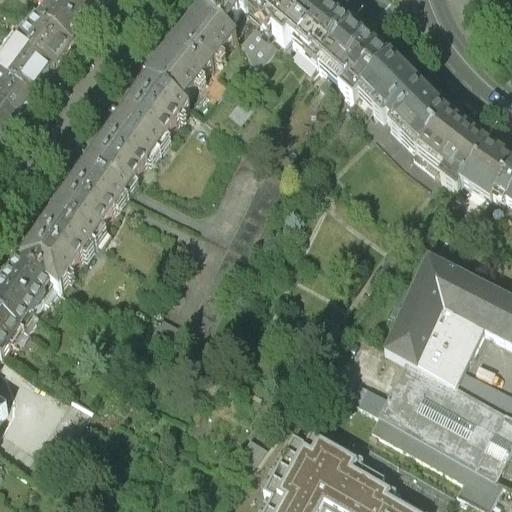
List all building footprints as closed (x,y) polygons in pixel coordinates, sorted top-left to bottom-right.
[(56,0),(55,5),(98,20),(114,0),(56,0)] [(217,0),(204,16),(223,33),(230,24),(234,28),(239,22),(238,22),(241,17),(246,22),(252,14),(265,25),(286,0),(217,0)] [(314,61),(324,70),(353,37),(335,23),(302,0),(286,0),(265,25),(277,36),(273,41),(282,49),(284,51),(291,43),(298,48),(295,51),(301,56),(297,61),(306,69),(314,61)] [(54,4),(39,25),(74,50),(98,20),(55,5),(54,4)] [(204,16),(150,84),(183,111),(237,45),(223,33),(204,16)] [(74,50),(39,25),(36,22),(17,48),(55,76),(74,50)] [(277,36),(265,25),(243,50),(253,69),(260,75),(282,49),(273,41),(277,36)] [(391,68),(353,37),(324,70),(334,78),(331,81),(345,92),(340,99),(354,111),(362,101),(391,68)] [(15,47),(1,67),(6,70),(0,78),(0,80),(34,105),(55,76),(17,48),(15,47)] [(448,124),(391,68),(362,101),(376,115),(373,119),(383,128),(384,128),(387,125),(394,132),(391,135),(391,136),(401,146),(404,142),(419,157),(448,124)] [(34,105),(0,80),(0,110),(19,124),(34,105)] [(39,238),(20,265),(50,289),(60,298),(128,197),(190,115),(183,111),(150,84),(138,99),(107,143),(89,168),(71,194),(39,238)] [(0,139),(5,144),(19,124),(0,110),(0,139)] [(486,152),(448,124),(419,157),(447,177),(441,187),(459,197),(460,194),(486,152)] [(511,169),(486,152),(460,194),(490,214),(495,206),(511,179),(511,169)] [(229,253),(184,340),(206,350),(250,263),(286,189),(267,174),(229,253)] [(511,179),(495,206),(511,216),(511,179)] [(20,265),(0,294),(0,320),(20,334),(50,289),(20,265)] [(511,313),(430,274),(386,366),(409,378),(457,404),(466,386),(473,371),(485,347),(495,352),(511,359),(511,313)] [(0,320),(0,360),(2,362),(20,334),(0,320)] [(182,334),(161,323),(150,344),(171,355),(182,334)] [(390,413),(380,432),(381,433),(497,494),(511,462),(511,431),(505,428),(505,429),(457,404),(409,378),(390,413)] [(511,408),(466,386),(457,404),(505,429),(505,428),(511,431),(511,408)] [(368,402),(361,398),(351,417),(358,421),(368,402)] [(358,421),(380,432),(390,413),(368,402),(358,421)] [(497,494),(381,433),(374,447),(465,497),(459,509),(464,511),(496,511),(504,497),(497,494)] [(398,511),(395,510),(397,506),(384,498),(386,494),(362,481),(365,476),(314,448),(307,461),(295,455),(264,510),(268,511),(398,511)]
